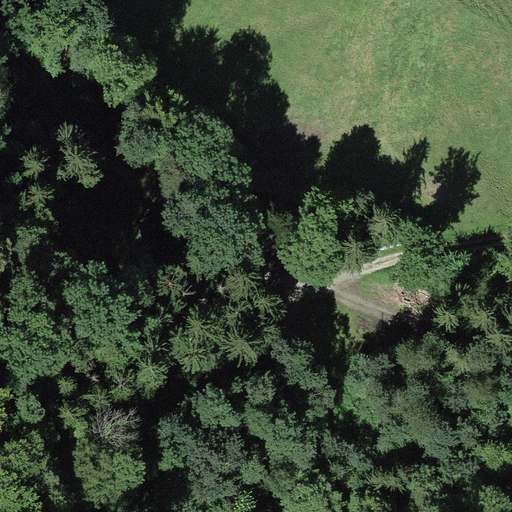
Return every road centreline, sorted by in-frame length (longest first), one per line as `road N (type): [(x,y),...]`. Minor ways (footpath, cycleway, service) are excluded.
road 1 (track): [(297,283),(189,218),(128,166),(0,4)]
road 2 (track): [(511,495),(451,461),(341,441),(299,382),(291,345),(297,283)]
road 3 (track): [(511,365),(297,283)]
road 4 (track): [(297,283),(511,232)]
